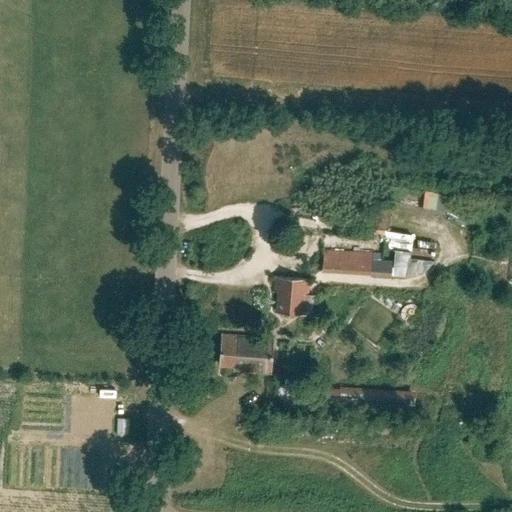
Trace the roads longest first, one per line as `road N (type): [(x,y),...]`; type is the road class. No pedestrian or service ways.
road 1 (unclassified): [(149,511),(177,0)]
road 2 (unknown): [(155,405),(290,446),(382,486),(511,501)]
